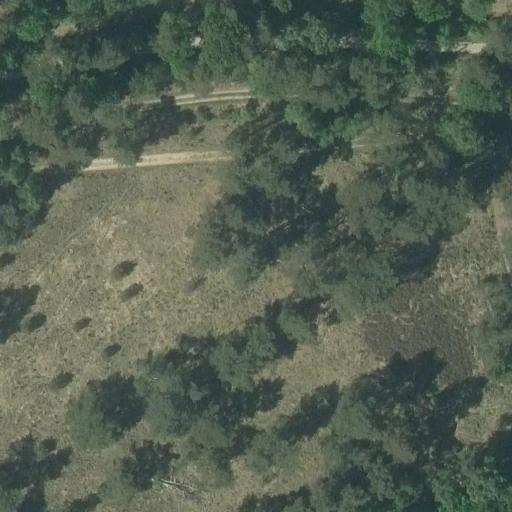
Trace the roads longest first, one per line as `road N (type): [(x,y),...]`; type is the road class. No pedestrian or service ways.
road 1 (track): [(0,179),(142,157),(307,145),(511,148)]
road 2 (track): [(0,29),(82,23),(195,0)]
